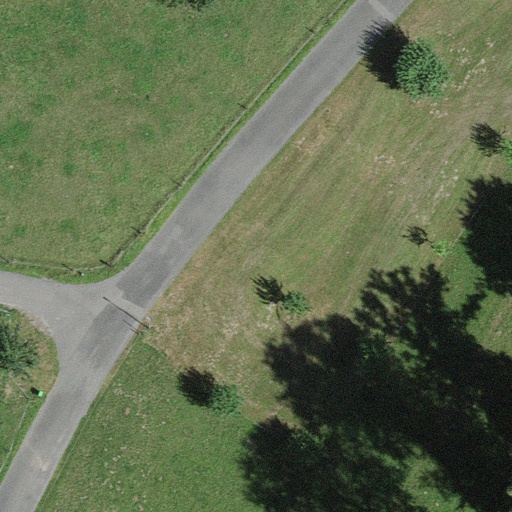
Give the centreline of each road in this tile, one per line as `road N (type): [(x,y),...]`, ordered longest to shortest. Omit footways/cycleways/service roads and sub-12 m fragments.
road 1 (unclassified): [(396,0),(295,104),(115,318)]
road 2 (unclassified): [(115,318),(19,511)]
